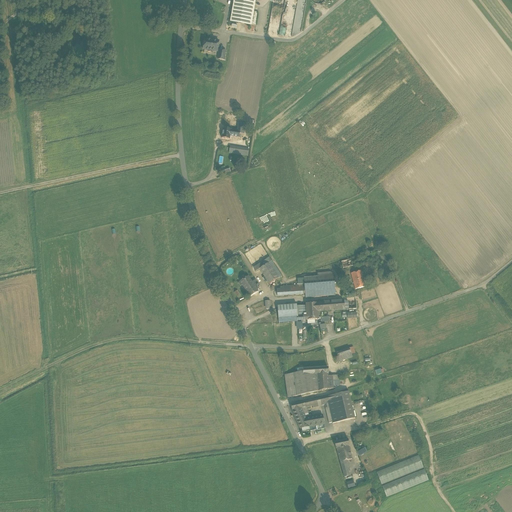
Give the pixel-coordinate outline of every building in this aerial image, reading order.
[(251,26),(255,0),(234,0),(230,22),(251,26)] [(284,0),(273,0),(269,30),(280,32),(284,0)] [(296,0),(287,0),(282,32),(291,33),(296,0)] [(307,0),(299,0),(294,34),(303,27),(307,0)] [(213,40),(210,40),(205,40),(203,50),(217,52),(219,42),(213,41),(213,40)] [(232,129),(223,128),(222,138),(230,139),(231,135),(233,136),(240,137),(241,131),(232,130),(232,129)] [(383,249),(377,252),(380,261),(387,259),(383,249)] [(258,270),(260,268),(269,263),(266,259),(255,266),(258,270)] [(350,259),(341,262),(342,268),(352,265),(350,259)] [(268,280),(276,275),(269,263),(260,268),(268,280)] [(362,271),(352,273),(356,289),(366,287),(362,271)] [(276,275),(268,280),(270,284),(279,278),(276,275)] [(318,277),(304,278),(304,285),(306,298),(335,295),(334,275),(318,277)] [(252,282),(248,276),(240,282),(245,289),(248,287),(250,290),(255,287),(256,287),(258,286),(255,280),(252,282)] [(295,285),(283,286),(283,289),(284,295),(296,295),(295,285)] [(304,285),(295,285),(296,295),(305,294),(304,285)] [(255,287),(250,290),(248,287),(245,289),(250,297),(258,292),(256,287),(255,287)] [(344,301),(331,302),(331,311),(331,312),(334,312),(334,310),(345,310),(344,301)] [(331,302),(306,304),(306,314),(318,313),(318,312),(331,311),(331,302)] [(297,307),(288,307),(289,321),(298,321),(297,317),(297,307)] [(349,348),(336,353),(338,357),(335,358),(336,363),(352,357),(349,348)] [(328,368),(314,369),(315,374),(316,374),(317,379),(329,377),(329,376),(328,368)] [(314,369),(303,370),(303,372),(293,374),(294,378),(304,377),(304,375),(315,374),(314,369)] [(293,374),(285,375),(288,397),(296,396),(294,378),(293,374)] [(315,374),(304,375),(304,377),(294,378),(296,396),(318,391),(318,392),(329,389),(333,389),(332,376),(329,376),(329,377),(317,379),(316,374),(315,374)] [(349,392),(323,398),(325,404),(324,404),(327,414),(330,413),(332,423),(332,424),(355,419),(349,392)] [(320,398),(311,400),(312,406),(313,408),(322,406),(322,405),(321,405),(320,398)] [(308,401),(291,405),(292,411),(293,411),(294,414),(299,411),(300,414),(303,412),(304,414),(308,413),(306,408),(309,407),(308,401)] [(311,416),(305,417),(304,414),(303,412),(300,414),(299,411),(294,414),(300,428),(324,424),(323,418),(322,416),(311,418),(311,416)] [(427,449),(418,429),(416,426),(411,428),(412,432),(421,452),(427,449)] [(348,440),(334,443),(335,449),(336,449),(338,455),(341,454),(340,452),(343,452),(342,448),(349,446),(348,440)] [(349,446),(342,448),(343,452),(340,452),(341,454),(338,455),(346,481),(350,480),(346,461),(352,459),(349,446)] [(419,455),(377,472),(381,484),(424,468),(419,455)] [(425,469),(382,486),(386,497),(429,480),(425,469)] [(363,497),(356,500),(359,506),(366,503),(363,497)]
